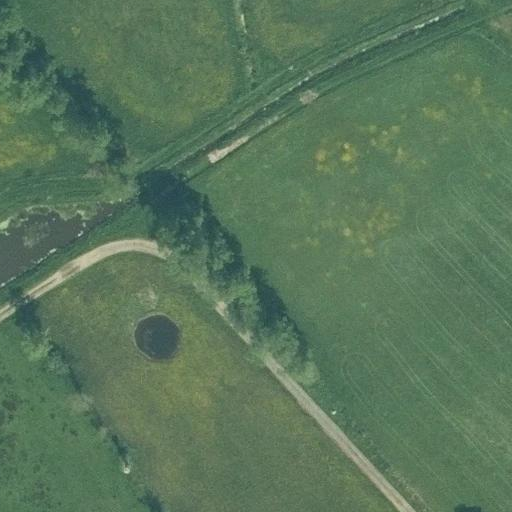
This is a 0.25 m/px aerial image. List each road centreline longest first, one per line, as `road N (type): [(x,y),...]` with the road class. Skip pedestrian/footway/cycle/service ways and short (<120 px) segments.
road 1 (track): [(0,313),(110,246),(162,250),(409,511)]
road 2 (track): [(460,0),(301,70),(131,182),(48,193),(0,210)]
road 3 (track): [(511,0),(267,115),(161,196),(118,244)]
